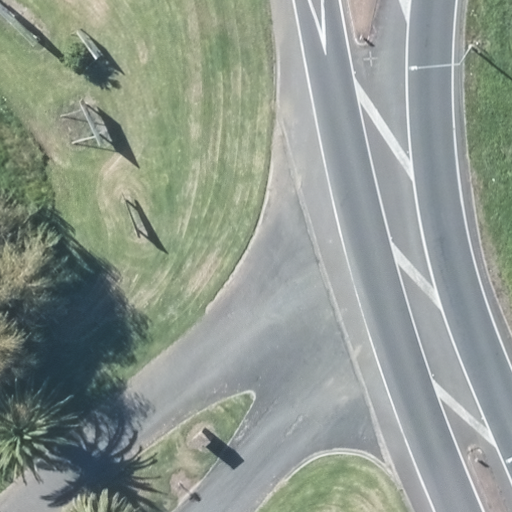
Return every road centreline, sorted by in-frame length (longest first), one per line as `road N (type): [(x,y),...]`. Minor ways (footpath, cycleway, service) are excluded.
road 1 (secondary): [(417,270),(320,0)]
road 2 (secondary): [(433,0),(416,100),(417,270)]
road 3 (secondary): [(508,511),(417,270)]
